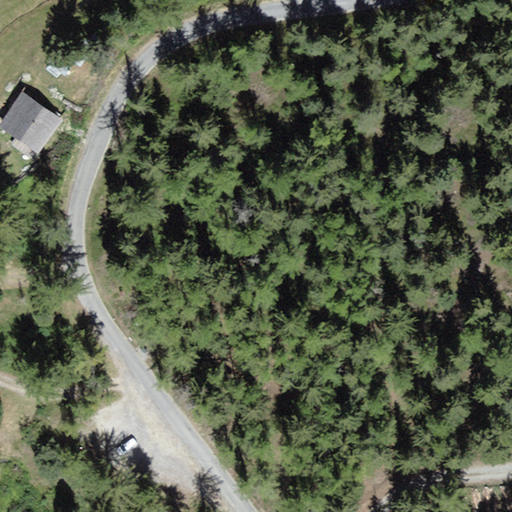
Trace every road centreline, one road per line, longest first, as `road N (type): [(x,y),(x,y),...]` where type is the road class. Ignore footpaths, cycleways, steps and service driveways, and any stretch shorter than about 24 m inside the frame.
road 1 (unclassified): [(328,0),(168,45),(114,93),(78,201),(71,274),(94,336),(241,511)]
road 2 (track): [(368,511),(407,487),(511,468)]
